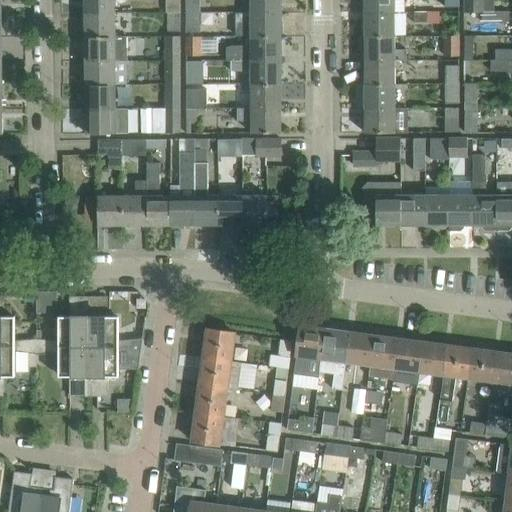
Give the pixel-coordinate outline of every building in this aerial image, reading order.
[(116,13),(115,0),(85,0),(86,13),(116,13)] [(180,0),(168,0),(168,12),(181,12),(180,0)] [(200,0),(186,0),(187,13),(201,13),(200,0)] [(282,13),(281,0),(251,0),(252,13),(282,13)] [(396,12),(395,0),(365,0),(365,12),(396,12)] [(465,0),(466,12),(484,12),(483,0),(465,0)] [(181,12),(168,12),(168,31),(181,31),(181,12)] [(396,36),(396,12),(365,12),(366,36),(396,36)] [(427,12),(412,12),(412,22),(427,22),(427,12)] [(494,12),(484,12),(484,22),(508,22),(508,12),(494,12)] [(116,37),(116,13),(86,13),(86,37),(116,37)] [(201,33),(201,13),(187,13),(187,33),(201,33)] [(282,37),(282,13),(252,13),(252,37),(282,37)] [(181,36),(165,36),(165,61),(181,61),(181,36)] [(203,36),(187,37),(187,56),(203,55),(203,36)] [(396,50),(396,36),(366,36),(359,36),(359,60),(366,60),(366,59),(396,60),(407,60),(407,49),(396,50)] [(460,36),(445,36),(445,55),(460,55),(460,36)] [(474,36),(466,36),(466,61),(474,61),(474,36)] [(128,37),(116,37),(86,37),(86,61),(128,61),(128,60),(129,60),(128,37)] [(282,61),(282,37),(252,37),(248,37),(248,47),(228,47),(228,60),(232,60),(232,61),(282,61)] [(511,59),(511,49),(497,50),(497,60),(511,59)] [(396,83),(396,60),(366,59),(366,60),(366,83),(396,83)] [(511,59),(497,60),(492,60),(492,69),(510,69),(510,73),(511,72),(511,59)] [(128,85),(128,61),(86,61),(86,85),(117,85),(128,85)] [(181,85),(181,61),(165,61),(165,85),(181,85)] [(282,85),(282,61),(232,61),(232,70),(252,70),(252,85),(282,85)] [(460,66),(446,66),(446,84),(460,84),(460,66)] [(204,74),(187,74),(187,84),(204,84),(204,74)] [(396,107),(396,83),(366,83),(366,107),(396,107)] [(477,83),(466,83),(467,107),(478,108),(477,83)] [(460,103),(460,84),(446,84),(446,103),(460,103)] [(117,109),(117,85),(86,85),(87,109),(117,109)] [(181,108),(181,85),(165,85),(165,108),(181,108)] [(282,109),(282,85),(252,85),(252,109),(282,109)] [(197,96),(187,96),(187,108),(198,108),(197,96)] [(396,132),(396,107),(366,107),(366,132),(396,132)] [(478,132),(478,108),(467,107),(467,132),(478,132)] [(181,131),(181,108),(165,108),(166,131),(181,131)] [(198,121),(198,108),(187,108),(188,122),(198,121)] [(282,133),(282,109),(252,109),(238,108),(238,121),(252,121),(252,133),(282,133)] [(129,109),(117,109),(87,109),(87,133),(130,133),(129,109)] [(243,138),(231,138),(231,156),(243,156),(243,155),(243,138)] [(282,150),(282,138),(243,138),(243,155),(268,155),(276,155),(281,155),(281,150),(282,150)] [(401,138),(376,138),(377,160),(401,159),(401,138)] [(426,138),(415,138),(416,170),(426,170),(426,138)] [(450,159),(450,157),(450,138),(431,138),(431,159),(450,159)] [(469,138),(450,138),(450,157),(469,157),(469,138)] [(511,147),(511,138),(502,138),(502,147),(511,147)] [(209,147),(209,139),(195,139),(195,147),(209,147)] [(123,155),(123,140),(98,140),(98,153),(110,153),(110,168),(123,168),(123,155)] [(147,155),(147,148),(147,140),(123,140),(123,155),(147,155)] [(167,140),(147,140),(147,148),(167,148),(167,140)] [(195,225),(195,162),(195,153),(181,153),(181,195),(171,195),(171,225),(195,225)] [(474,155),(474,195),(474,224),(483,224),(483,227),(486,230),(496,230),(496,231),(498,231),(498,195),(487,195),(487,175),(486,175),(486,155),(474,155)] [(147,162),(147,181),(148,225),(171,225),(171,195),(162,195),(162,162),(147,162)] [(208,162),(195,162),(195,225),(219,225),(219,195),(208,195),(208,162)] [(148,225),(147,181),(136,181),(136,195),(123,195),(123,225),(148,225)] [(402,224),(402,195),(402,183),(369,183),(365,187),(365,208),(369,212),(377,212),(377,224),(402,224)] [(268,225),(268,195),(254,195),(253,190),(243,190),(244,195),(243,195),(243,225),(268,225)] [(511,194),(498,195),(498,231),(499,231),(499,230),(510,230),(511,227),(511,194)] [(123,225),(123,195),(99,195),(99,225),(123,225)] [(243,225),(243,195),(219,195),(219,225),(243,225)] [(426,224),(426,195),(402,195),(402,224),(426,224)] [(450,224),(450,195),(426,195),(426,224),(450,224)] [(474,224),(474,195),(450,195),(450,224),(450,231),(451,231),(451,230),(461,230),(464,227),(464,224),(474,224)] [(37,292),(27,292),(27,302),(37,302),(37,292)] [(47,292),(37,292),(37,302),(37,313),(47,313),(47,306),(47,292)] [(89,346),(89,299),(80,299),(80,316),(70,316),(60,316),(60,340),(60,346),(89,346)] [(118,340),(119,316),(109,316),(98,316),(98,299),(89,299),(89,346),(118,346),(118,340)] [(15,340),(15,316),(5,316),(0,315),(0,345),(14,346),(14,340),(15,340)] [(320,372),(322,358),(326,329),(301,325),(294,374),(319,377),(320,372)] [(233,352),(236,332),(208,328),(204,356),(232,360),(233,352)] [(343,390),(346,361),(350,332),(326,329),(322,358),(320,372),(335,374),(333,389),(343,390)] [(371,364),(375,335),(350,332),(346,361),(371,364)] [(395,367),(399,338),(375,335),(371,364),(395,367)] [(37,353),(37,338),(27,339),(27,352),(37,353)] [(48,352),(48,339),(41,338),(37,338),(37,353),(48,352)] [(141,354),(143,338),(131,339),(131,353),(141,354)] [(420,371),(424,342),(399,338),(395,367),(420,371)] [(37,366),(37,353),(27,352),(27,339),(15,340),(14,340),(14,346),(0,345),(0,375),(5,375),(15,375),(15,371),(29,371),(29,366),(37,366)] [(89,392),(89,346),(60,346),(60,340),(48,339),(48,352),(60,351),(60,375),(70,375),(80,375),(80,392),(89,392)] [(139,368),(141,354),(131,353),(131,339),(118,340),(118,346),(89,346),(89,392),(98,392),(98,375),(109,375),(119,375),(118,368),(139,368)] [(294,341),(281,339),(279,355),(292,357),(294,341)] [(444,374),(448,345),(424,342),(420,371),(444,374)] [(469,377),(472,348),(448,345),(444,374),(441,399),(453,401),(456,375),(469,377)] [(493,380),(497,351),(472,348),(469,377),(493,380)] [(511,382),(511,353),(497,351),(493,380),(511,382)] [(242,361),(232,360),(204,356),(200,384),(228,388),(238,389),(242,361)] [(288,381),(276,379),(274,394),(286,396),(288,381)] [(224,416),(228,388),(200,384),(196,412),(224,416)] [(284,413),(286,396),(274,394),(271,412),(284,413)] [(221,444),(224,416),(196,412),(192,440),(221,444)] [(371,429),(362,428),(361,440),(385,443),(387,431),(388,418),(372,416),(371,429)] [(311,433),(313,422),(289,419),(287,430),(311,433)] [(486,435),(487,423),(472,421),(471,433),(486,435)] [(321,435),(337,437),(339,425),(323,423),(321,435)] [(504,425),(487,423),(486,435),(502,437),(504,425)] [(361,440),(362,428),(339,425),(337,437),(361,440)] [(436,428),(435,438),(433,449),(449,451),(451,430),(436,428)] [(403,433),(387,431),(385,443),(402,445),(403,433)] [(281,435),(269,433),(267,450),(279,452),(281,435)] [(433,449),(435,438),(419,436),(417,447),(433,449)] [(299,450),(301,439),(287,437),(286,448),(299,450)] [(465,467),(469,439),(457,437),(453,465),(465,467)] [(318,441),(301,439),(299,450),(317,453),(318,441)] [(348,457),(349,446),(334,443),(332,455),(348,457)] [(511,473),(511,444),(501,443),(498,471),(510,473),(511,473)] [(221,465),(222,461),(224,450),(200,446),(198,462),(221,465)] [(364,459),(365,448),(349,446),(348,457),(364,459)] [(247,464),(249,453),(224,450),(222,461),(247,464)] [(397,463),(398,452),(385,450),(383,461),(397,463)] [(424,455),(398,452),(397,463),(414,465),(413,474),(421,475),(424,455)] [(265,455),(249,453),(247,464),(263,466),(265,455)] [(444,486),(448,459),(432,457),(428,484),(444,486)] [(39,511),(43,488),(31,486),(33,474),(33,473),(15,470),(9,511),(39,511)] [(69,511),(74,478),(56,476),(56,477),(54,489),(43,488),(39,511),(69,511)] [(461,495),(463,479),(451,477),(449,493),(461,495)] [(216,511),(217,504),(205,502),(207,489),(177,486),(174,511),(216,511)] [(340,511),(343,496),(330,495),(330,491),(319,489),(318,501),(317,501),(315,511),(340,511)] [(459,510),(461,495),(449,493),(447,509),(459,510)]
